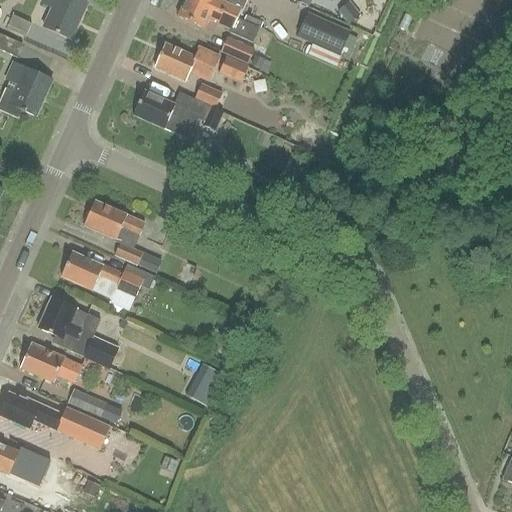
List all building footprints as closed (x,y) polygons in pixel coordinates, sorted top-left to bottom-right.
[(70,41),(87,5),(76,0),(42,0),(41,3),(52,8),(43,28),(70,41)] [(248,0),(246,0),(185,0),(177,18),(204,30),(208,21),(218,25),(217,27),(231,33),(230,35),(253,44),(260,29),(261,29),(263,24),(247,17),(244,23),(239,21),(248,0)] [(341,56),(349,37),(350,34),(307,15),(296,39),(340,58),(341,56)] [(26,37),(31,25),(13,17),(8,29),(26,37)] [(22,45),(0,35),(0,52),(16,59),(14,64),(13,63),(6,80),(17,86),(14,92),(6,89),(0,103),(0,111),(18,119),(21,112),(36,119),(52,82),(30,72),(40,48),(24,42),(22,45)] [(221,54),(248,66),(254,53),(228,41),(221,54)] [(165,45),(155,68),(186,81),(190,72),(208,81),(219,58),(199,48),(195,58),(165,45)] [(249,69),(226,59),(219,75),(241,86),(249,69)] [(196,99),(181,92),(175,105),(145,92),(134,116),(190,141),(200,119),(206,122),(204,125),(217,131),(226,112),(217,108),(224,92),(203,83),(196,99)] [(306,149),(320,136),(313,128),(298,140),(306,149)] [(117,240),(116,243),(121,245),(116,256),(149,270),(154,259),(135,250),(146,224),(95,202),(85,226),(117,240)] [(103,267),(73,253),(62,277),(113,300),(117,291),(134,299),(140,287),(149,290),(154,278),(128,266),(124,275),(103,266),(103,267)] [(273,293),(268,303),(279,308),(284,298),(273,293)] [(92,340),(93,337),(82,332),(84,329),(90,316),(78,310),(52,299),(39,329),(62,340),(59,347),(73,353),(84,358),(92,340)] [(311,327),(346,344),(357,322),(322,305),(311,327)] [(263,316),(258,326),(269,331),(274,321),(263,316)] [(258,326),(253,336),(264,341),(269,331),(258,326)] [(336,364),(346,344),(311,327),(301,347),(336,364)] [(117,351),(92,340),(84,358),(110,369),(117,351)] [(32,344),(20,369),(54,385),(57,378),(73,385),(81,367),(65,359),(32,344)] [(290,370),(325,387),(336,364),(301,347),(290,370)] [(242,361),(238,371),(249,376),(253,366),(242,361)] [(316,407),(325,387),(290,370),(280,390),(316,407)] [(238,371),(233,382),(244,387),(249,376),(238,371)] [(270,410),(306,427),(316,407),(280,390),(270,410)] [(105,406),(72,392),(67,404),(99,419),(105,406)] [(9,394),(0,414),(0,415),(30,429),(34,420),(103,448),(112,426),(67,407),(64,414),(27,399),(26,401),(9,394)] [(214,425),(209,436),(220,441),(224,430),(214,425)] [(242,451),(278,470),(289,449),(253,430),(242,451)] [(58,489),(68,466),(22,445),(19,453),(0,444),(0,470),(9,475),(12,469),(58,489)] [(203,448),(199,458),(209,463),(214,453),(203,448)] [(267,491),(278,470),(242,451),(231,471),(267,491)] [(199,458),(194,469),(205,474),(209,463),(199,458)] [(219,493),(255,511),(267,491),(231,471),(219,493)] [(183,493),(179,503),(189,508),(194,498),(183,493)] [(255,511),(219,493),(209,511),(255,511)] [(179,503),(174,511),(187,511),(189,508),(179,503)]
